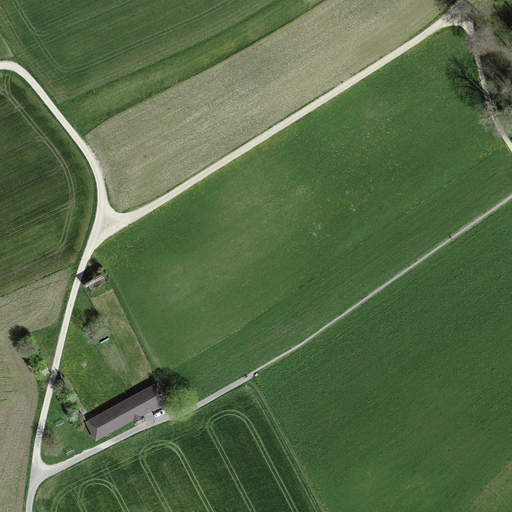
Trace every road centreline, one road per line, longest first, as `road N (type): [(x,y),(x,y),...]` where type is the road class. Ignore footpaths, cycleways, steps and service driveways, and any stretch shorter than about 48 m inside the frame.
road 1 (track): [(92,240),(466,9)]
road 2 (residential): [(28,511),(35,478),(253,373)]
road 3 (track): [(92,240),(55,363),(35,478)]
road 4 (track): [(0,63),(20,69),(90,159),(100,202),(92,240)]
road 5 (track): [(324,511),(253,373)]
road 6 (track): [(469,0),(488,100),(511,141)]
